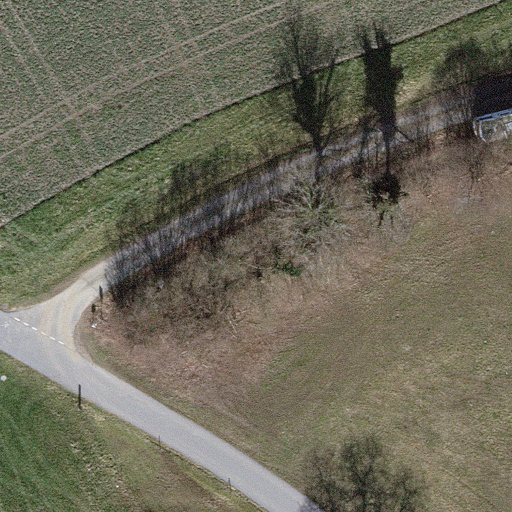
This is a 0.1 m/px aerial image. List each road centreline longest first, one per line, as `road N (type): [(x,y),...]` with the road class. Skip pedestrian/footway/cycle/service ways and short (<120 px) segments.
road 1 (track): [(33,349),(71,303),(328,148),(511,87)]
road 2 (track): [(297,511),(0,329)]
